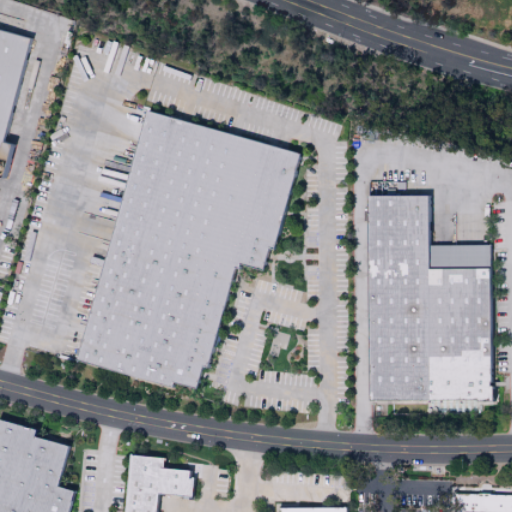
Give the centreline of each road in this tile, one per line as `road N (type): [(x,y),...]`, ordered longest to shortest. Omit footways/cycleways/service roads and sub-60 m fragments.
road 1 (tertiary): [(0,384),(252,439),(511,449)]
road 2 (tertiary): [(468,61),(294,0)]
